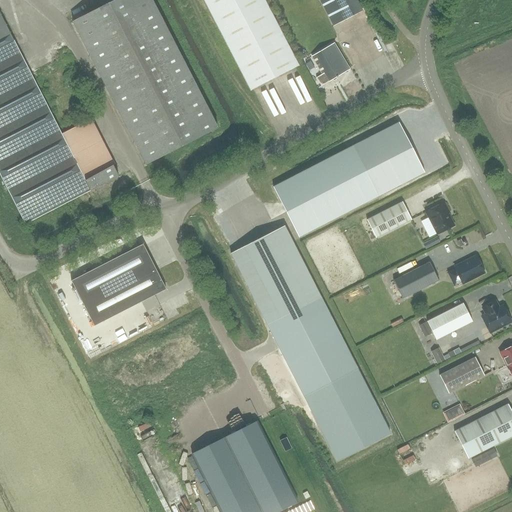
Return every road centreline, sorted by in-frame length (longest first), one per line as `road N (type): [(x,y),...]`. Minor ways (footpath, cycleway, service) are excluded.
road 1 (unclassified): [(166,212),(394,78),(428,68)]
road 2 (unclassified): [(33,0),(61,26),(166,212)]
road 3 (unclassified): [(259,409),(166,212)]
road 4 (unclassified): [(511,241),(428,68)]
road 5 (unclassified): [(166,212),(142,210),(25,266),(8,264),(0,248)]
